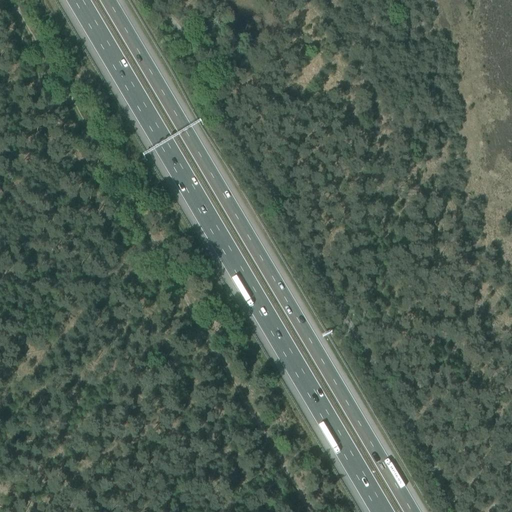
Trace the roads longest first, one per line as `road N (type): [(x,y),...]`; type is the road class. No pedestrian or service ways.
road 1 (motorway): [(411,511),(107,0)]
road 2 (motorway): [(78,0),(381,511)]
road 3 (track): [(11,0),(310,511)]
